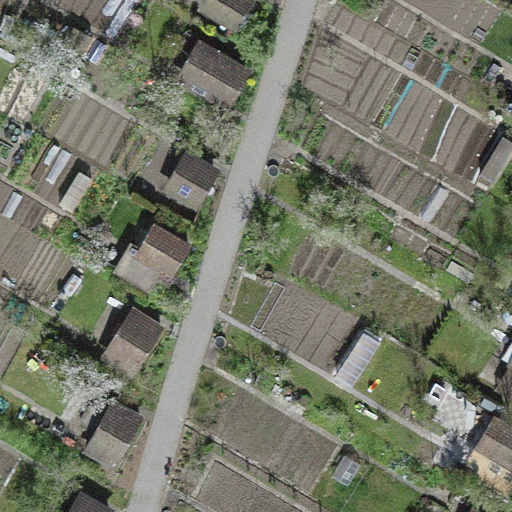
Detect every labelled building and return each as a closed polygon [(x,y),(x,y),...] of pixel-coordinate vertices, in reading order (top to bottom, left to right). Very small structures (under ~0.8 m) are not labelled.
[(253,0),(205,0),(202,7),(238,28),(253,0)] [(248,67),(201,41),(182,75),(229,101),(248,67)] [(195,205),(217,168),(187,150),(164,187),(195,205)] [(190,242),(157,223),(139,253),(173,272),(190,242)] [(163,327),(133,308),(103,355),(133,374),(163,327)] [(511,357),(494,389),(511,399),(511,357)] [(140,417),(112,402),(86,450),(114,465),(140,417)] [(511,429),(493,418),(477,446),(511,465),(511,429)] [(109,511),(112,509),(82,492),(69,511),(109,511)]
